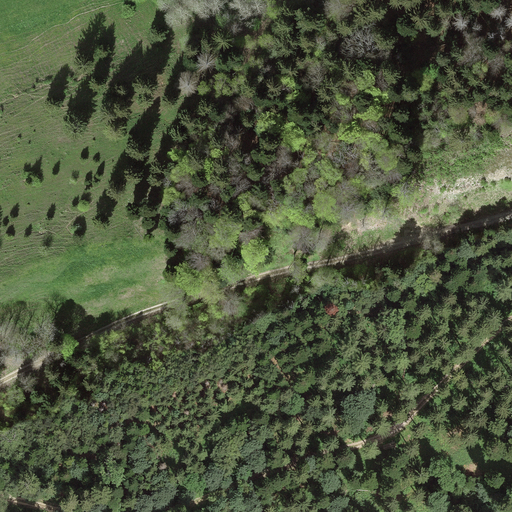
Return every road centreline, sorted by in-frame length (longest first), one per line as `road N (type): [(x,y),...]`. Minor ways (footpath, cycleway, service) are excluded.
road 1 (track): [(0,381),(142,312),(511,213)]
road 2 (track): [(511,319),(390,433),(167,511)]
